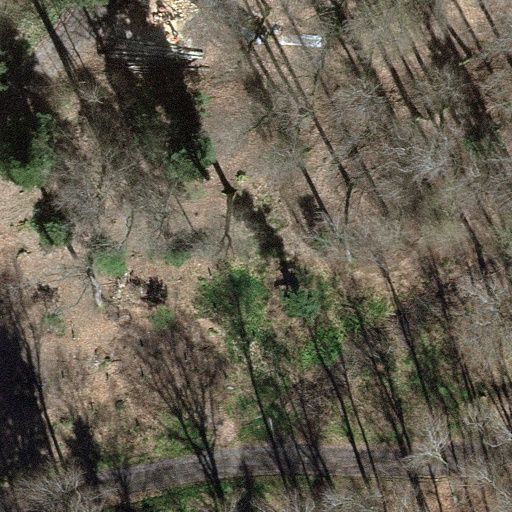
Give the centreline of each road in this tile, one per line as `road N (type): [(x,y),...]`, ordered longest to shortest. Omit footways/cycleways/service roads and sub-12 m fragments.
road 1 (track): [(511,272),(296,401),(117,481),(0,506)]
road 2 (track): [(121,0),(0,106)]
